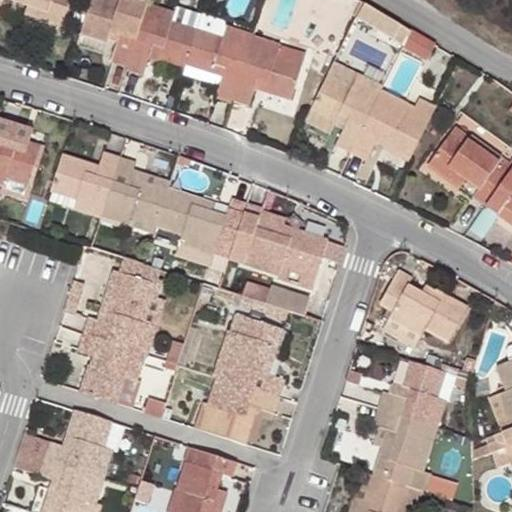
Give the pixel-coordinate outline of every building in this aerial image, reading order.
[(0,0),(0,4),(2,5),(2,0),(15,0),(23,2),(38,7),(35,16),(61,24),(70,0),(0,0)] [(149,3),(149,0),(121,0),(120,4),(107,0),(90,0),(80,30),(108,39),(111,31),(123,34),(119,43),(120,43),(115,59),(128,64),(149,3)] [(38,7),(23,2),(20,11),(35,16),(38,7)] [(415,28),(365,2),(357,19),(408,43),(410,39),(412,35),(415,28)] [(162,57),(187,65),(198,29),(174,21),(177,12),(149,3),(128,64),(147,69),(152,53),(154,45),(165,48),(162,57)] [(431,36),(415,28),(412,35),(410,39),(425,47),(431,36)] [(198,29),(187,65),(213,73),(216,65),(225,68),(222,76),(216,92),(233,98),(253,36),(229,29),(224,38),(198,29)] [(111,31),(108,39),(119,43),(123,34),(111,31)] [(253,36),(233,98),(248,104),(254,86),(257,79),(268,83),(265,90),(293,100),(305,62),(280,53),(281,48),(253,36)] [(152,53),(162,57),(165,48),(154,45),(152,53)] [(340,141),(355,149),(384,91),(357,78),(360,73),(336,61),(306,121),(331,135),(338,120),(342,112),(352,117),(347,125),(340,141)] [(216,65),(213,73),(222,76),(225,68),(216,65)] [(257,79),(254,86),(265,90),(268,83),(257,79)] [(411,157),(437,106),(422,100),(418,108),(384,91),(355,149),(369,156),(377,141),(382,131),(393,137),(388,146),(411,157)] [(342,112),(338,120),(347,125),(352,117),(342,112)] [(0,116),(0,185),(1,186),(5,176),(31,186),(43,150),(16,141),(14,150),(1,145),(4,137),(10,120),(0,116)] [(476,192),(490,201),(511,169),(511,167),(501,159),(505,153),(475,130),(470,138),(450,125),(428,156),(456,176),(461,168),(470,174),(483,183),(476,192)] [(382,131),(377,141),(388,146),(393,137),(382,131)] [(14,150),(16,141),(4,137),(1,145),(14,150)] [(50,191),(61,157),(43,150),(31,186),(50,191)] [(74,210),(100,218),(120,156),(105,151),(98,170),(96,178),(86,176),(88,166),(61,157),(50,191),(77,201),(74,210)] [(120,156),(100,218),(124,226),(127,217),(156,227),(167,192),(139,183),(136,191),(127,188),(130,180),(136,161),(120,156)] [(98,170),(88,166),(86,176),(96,178),(98,170)] [(461,168),(456,176),(464,183),(470,174),(461,168)] [(511,169),(490,201),(503,210),(509,202),(511,204),(511,169)] [(5,176),(1,186),(0,190),(0,195),(26,203),(31,186),(5,176)] [(136,191),(139,183),(130,180),(127,188),(136,191)] [(47,201),(74,210),(77,201),(50,191),(47,201)] [(167,192),(156,227),(183,236),(181,245),(216,256),(222,239),(234,244),(246,207),(234,203),(227,221),(210,216),(201,212),(203,203),(167,192)] [(511,204),(509,202),(503,210),(511,216),(511,204)] [(213,207),(203,203),(201,212),(210,216),(213,207)] [(246,207),(234,244),(230,259),(245,264),(279,276),(283,267),(313,278),(319,261),(324,244),(294,234),(292,242),(283,239),(285,231),(289,221),(246,207)] [(127,217),(124,226),(153,236),(156,227),(127,217)] [(294,234),(285,231),(283,239),(292,242),(294,234)] [(345,251),(324,244),(319,261),(340,268),(345,251)] [(144,263),(126,257),(121,273),(122,273),(157,284),(159,278),(162,269),(144,263)] [(309,290),(313,278),(283,267),(279,276),(278,279),(309,290)] [(114,271),(99,320),(107,322),(115,325),(118,315),(110,312),(119,284),(122,273),(121,273),(114,271)] [(89,317),(84,332),(145,352),(154,326),(146,323),(154,297),(158,298),(164,280),(159,278),(157,284),(122,273),(119,284),(110,312),(118,315),(115,325),(107,322),(99,320),(89,317)] [(475,310),(444,293),(439,301),(429,295),(417,288),(421,280),(407,273),(387,308),(400,316),(396,323),(429,341),(435,329),(458,342),(475,310)] [(288,309),(301,314),(308,296),(267,284),(262,301),(288,309)] [(439,301),(444,293),(434,287),(429,295),(439,301)] [(262,301),(242,295),(239,305),(284,320),(288,309),(262,301)] [(70,296),(66,310),(74,312),(78,298),(70,296)] [(146,323),(154,326),(162,299),(158,298),(154,297),(146,323)] [(228,330),(214,374),(275,394),(279,380),(262,375),(261,374),(255,372),(258,361),(260,353),(268,355),(277,326),(234,314),(228,330)] [(396,323),(390,333),(423,352),(429,341),(396,323)] [(145,352),(84,332),(79,349),(96,354),(105,357),(102,368),(93,365),(85,389),(120,401),(129,375),(138,377),(145,352)] [(174,339),(168,359),(179,363),(186,343),(174,339)] [(258,361),(255,372),(261,374),(262,375),(268,355),(260,353),(258,361)] [(105,357),(96,354),(93,365),(102,368),(105,357)] [(511,357),(509,359),(496,363),(504,388),(497,391),(498,393),(510,426),(511,432),(511,357)] [(383,392),(378,407),(440,427),(449,399),(441,397),(449,371),(443,369),(414,360),(406,385),(415,389),(411,401),(402,398),(391,394),(383,392)] [(445,363),(443,369),(449,371),(459,375),(461,368),(445,363)] [(365,372),(351,368),(347,379),(361,384),(365,372)] [(449,371),(441,397),(449,399),(454,383),(471,389),(471,379),(459,375),(449,371)] [(275,394),(214,374),(205,400),(214,403),(206,429),(240,440),(248,415),(241,412),(244,403),(251,406),(269,412),(275,394)] [(142,379),(138,377),(129,375),(120,401),(134,406),(142,379)] [(395,382),(391,394),(402,398),(411,401),(415,389),(406,385),(395,382)] [(150,397),(145,409),(163,415),(167,402),(150,397)] [(214,403),(205,400),(202,399),(193,425),(206,429),(214,403)] [(241,412),(248,415),(251,406),(244,403),(241,412)] [(440,427),(378,407),(374,422),(385,426),(401,432),(399,437),(395,450),(385,448),(377,474),(412,485),(418,469),(426,470),(440,427)] [(50,443),(45,458),(107,478),(116,451),(106,448),(116,422),(80,411),(71,437),(81,440),(77,451),(67,448),(50,443)] [(378,445),(369,471),(377,474),(385,448),(395,450),(399,437),(401,432),(385,426),(378,445)] [(504,438),(472,449),(473,457),(492,450),(507,445),(511,443),(511,433),(503,436),(504,438)] [(81,440),(71,437),(67,448),(77,451),(81,440)] [(511,443),(507,445),(492,450),(498,466),(511,460),(511,443)] [(229,476),(234,459),(190,446),(185,462),(187,463),(178,489),(187,492),(180,511),(217,511),(221,502),(214,500),(218,486),(222,474),(229,476)] [(107,478),(45,458),(39,474),(58,481),(67,483),(64,494),(54,492),(48,511),(87,511),(90,504),(98,506),(107,478)] [(370,511),(365,510),(377,474),(369,471),(365,470),(351,511),(370,511)] [(403,511),(412,485),(377,474),(365,510),(370,511),(403,511)] [(58,481),(54,492),(64,494),(67,483),(58,481)] [(225,488),(218,486),(214,500),(221,502),(225,488)] [(178,489),(170,511),(180,511),(187,492),(178,489)]
